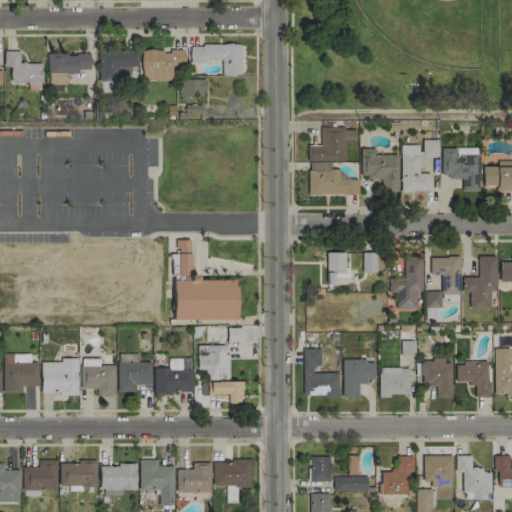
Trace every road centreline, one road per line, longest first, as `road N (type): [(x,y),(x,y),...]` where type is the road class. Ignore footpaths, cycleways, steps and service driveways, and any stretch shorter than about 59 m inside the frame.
road 1 (residential): [(0,422),(511,423)]
road 2 (tertiary): [(274,0),(275,511)]
road 3 (residential): [(0,14),(275,15)]
road 4 (residential): [(273,226),(511,224)]
